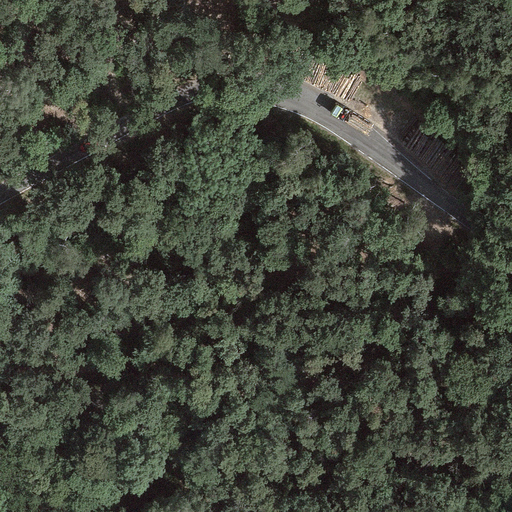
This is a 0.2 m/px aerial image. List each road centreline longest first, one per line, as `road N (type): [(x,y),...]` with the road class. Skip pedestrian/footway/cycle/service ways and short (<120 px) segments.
road 1 (unclassified): [(0,195),(187,93),(251,85),(337,119),(511,251)]
road 2 (unclassified): [(241,511),(169,426),(135,406),(87,403),(0,421)]
